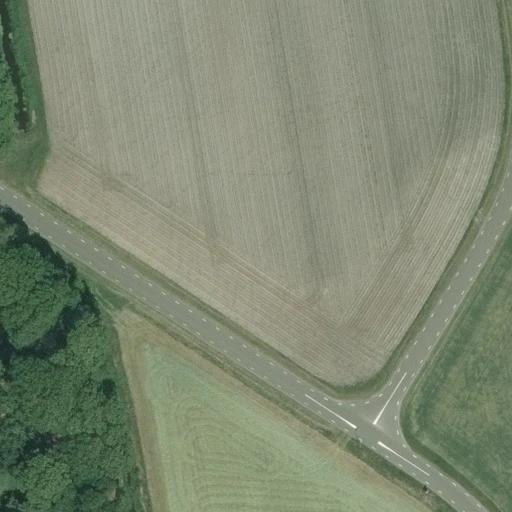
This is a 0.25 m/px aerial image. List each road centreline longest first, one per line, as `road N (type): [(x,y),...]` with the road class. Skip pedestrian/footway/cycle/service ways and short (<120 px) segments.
road 1 (unclassified): [(369,435),(0,194)]
road 2 (unclassified): [(369,435),(501,218),(511,184)]
road 3 (unclassified): [(470,511),(369,435)]
